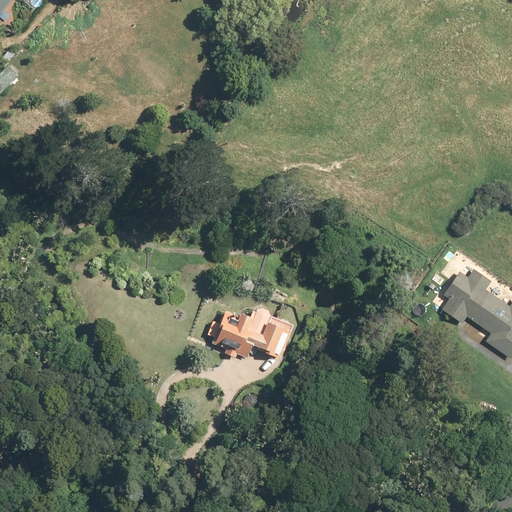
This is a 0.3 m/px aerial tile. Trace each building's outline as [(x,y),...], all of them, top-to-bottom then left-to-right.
[(0,0),(0,16),(4,20),(8,15),(2,10),(10,0),(0,0)] [(21,0),(33,11),(42,0),(21,0)] [(0,92),(17,75),(7,64),(0,71),(0,92)] [(511,297),(508,304),(484,289),(489,282),(471,270),(465,278),(455,271),(441,292),(449,298),(441,310),(461,323),(466,317),(489,333),(483,341),(509,358),(511,353),(511,297)] [(278,358),(291,328),(266,318),(259,334),(245,328),(248,320),(221,309),(216,322),(212,320),(206,334),(212,337),(209,345),(244,360),(250,346),(278,358)]
